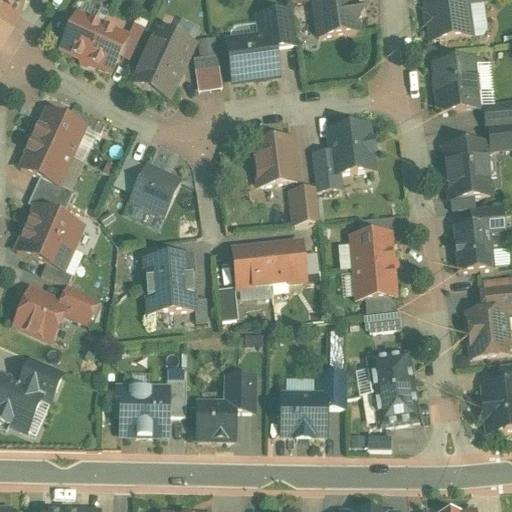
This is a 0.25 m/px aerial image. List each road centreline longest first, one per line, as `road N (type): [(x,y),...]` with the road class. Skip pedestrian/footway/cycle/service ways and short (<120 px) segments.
road 1 (unclassified): [(455,478),(0,467)]
road 2 (residential): [(405,96),(455,478)]
road 3 (residential): [(405,96),(253,116),(203,144)]
road 4 (residential): [(203,144),(172,138),(13,66)]
